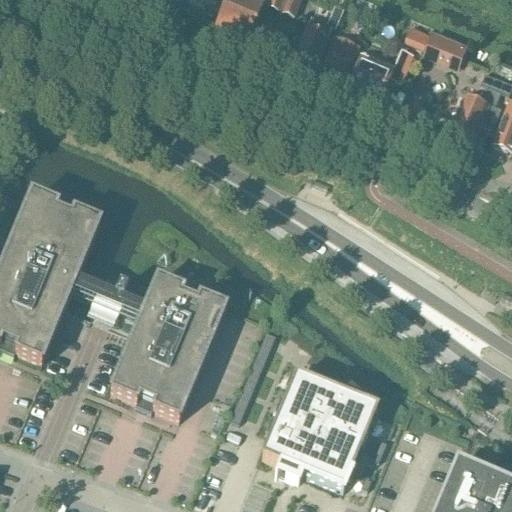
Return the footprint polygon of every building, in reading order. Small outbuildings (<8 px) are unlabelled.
[(227,0),(214,34),(246,48),(263,7),(246,0),(227,0)] [(271,0),(267,11),(281,17),(293,22),(301,0),(271,0)] [(313,76),(331,33),(310,24),(306,34),(305,34),(291,67),(313,76)] [(400,90),(413,59),(410,57),(410,58),(401,54),(394,71),(356,55),(358,50),(334,40),(320,72),(346,83),(347,80),(351,83),(347,91),(379,105),(388,85),(400,90)] [(433,54),(429,64),(443,70),(448,59),(433,54)] [(493,137),(497,126),(501,117),(493,113),(499,99),(507,103),(511,92),(483,80),(479,92),(484,94),(477,108),(463,102),(450,133),(475,144),(480,132),(493,137)] [(511,159),(511,155),(511,111),(507,110),(503,120),(502,119),(489,150),(511,159)] [(31,201),(0,275),(0,358),(13,364),(14,360),(40,371),(70,300),(139,328),(109,400),(135,411),(133,414),(150,421),(151,417),(177,428),(225,314),(198,303),(199,300),(199,297),(198,294),(195,292),(192,291),(189,291),(186,292),(184,294),(182,297),(156,286),(144,316),(122,307),(127,296),(118,293),(114,303),(75,287),(99,229),(31,201)] [(228,427),(238,431),(275,342),(265,338),(228,427)] [(261,465),(278,471),(276,475),(274,481),(296,489),(300,480),(342,497),(376,417),(355,409),(359,405),(348,395),(342,403),(294,383),(261,465)] [(221,407),(218,414),(226,417),(229,410),(221,407)] [(511,511),(511,495),(454,471),(437,511),(511,511)]
